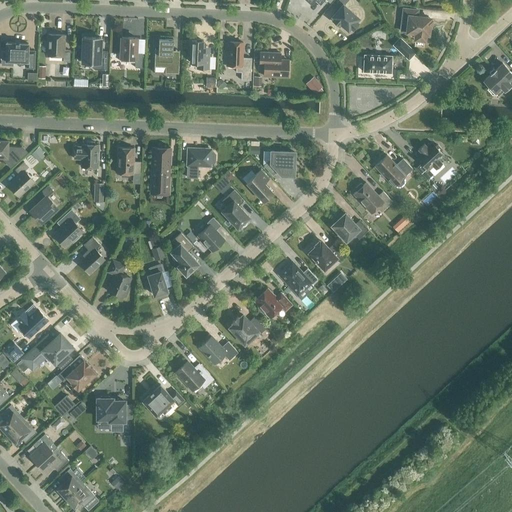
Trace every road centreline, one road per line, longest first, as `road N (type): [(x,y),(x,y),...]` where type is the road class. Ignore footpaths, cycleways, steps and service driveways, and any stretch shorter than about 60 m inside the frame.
road 1 (residential): [(0,18),(32,8),(97,7),(245,15),(283,25),(324,63),(336,136)]
road 2 (residential): [(336,136),(0,122)]
road 3 (residential): [(336,136),(325,179),(162,331)]
road 4 (residential): [(451,64),(408,106),(336,136)]
